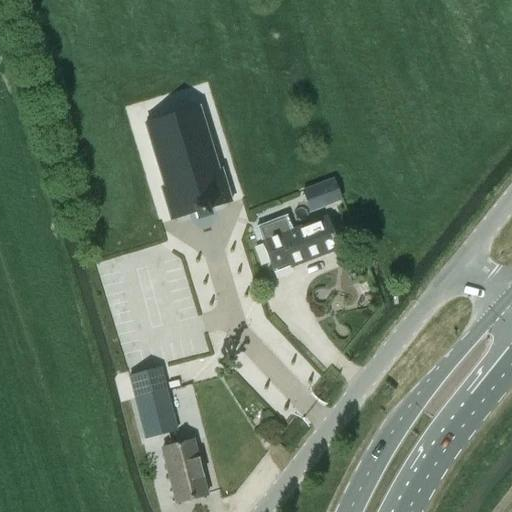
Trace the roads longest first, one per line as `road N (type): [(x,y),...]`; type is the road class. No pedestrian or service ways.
road 1 (unclassified): [(266,511),(459,263)]
road 2 (tertiary): [(505,300),(402,422),(350,511)]
road 3 (tertiary): [(401,511),(432,453),(511,355)]
